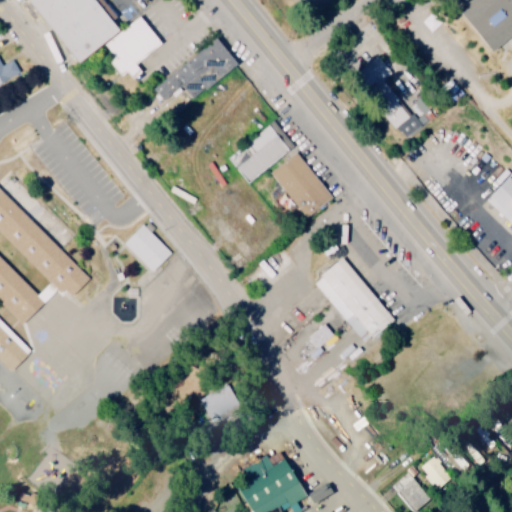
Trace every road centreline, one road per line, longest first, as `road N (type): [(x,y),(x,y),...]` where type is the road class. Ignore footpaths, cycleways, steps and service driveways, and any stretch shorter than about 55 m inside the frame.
road 1 (residential): [(363,511),(317,460),(221,284),(0,9)]
road 2 (secondary): [(511,337),(352,177),(211,0)]
road 3 (residential): [(168,218),(142,245),(101,248),(83,295),(48,311),(14,360),(20,511)]
road 4 (residential): [(352,177),(511,65)]
road 5 (residential): [(296,421),(228,457),(209,475),(193,511)]
road 6 (residential): [(276,85),(373,0)]
